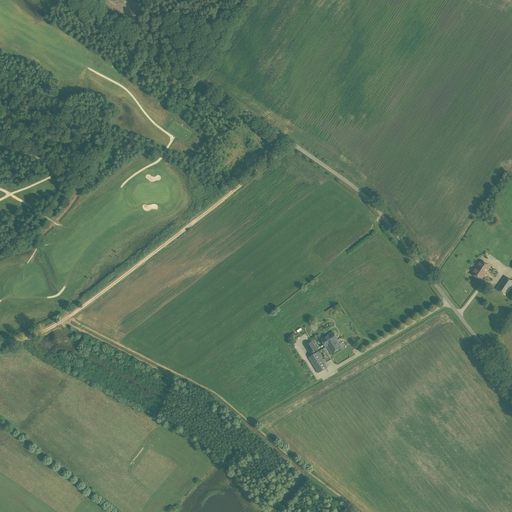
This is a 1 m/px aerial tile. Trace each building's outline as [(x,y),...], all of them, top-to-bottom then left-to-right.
[(480,281),(483,276),(490,266),(480,259),(477,264),(470,274),(480,281)] [(505,295),(511,284),(511,280),(505,276),(496,289),(505,295)] [(333,332),(320,340),(325,347),(326,346),(331,354),(341,348),(336,340),(337,339),(333,332)] [(310,354),(317,350),(311,342),(305,345),(310,354)] [(318,373),(327,367),(318,352),(308,358),(318,373)]
